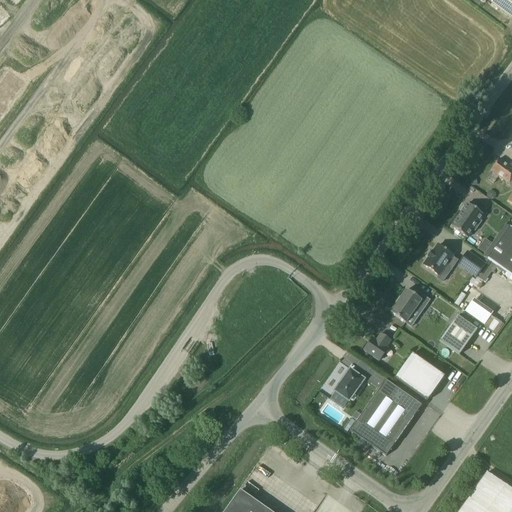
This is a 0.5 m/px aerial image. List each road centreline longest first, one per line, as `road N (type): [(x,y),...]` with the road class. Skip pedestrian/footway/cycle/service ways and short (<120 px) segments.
road 1 (unclassified): [(259,405),(511,68)]
road 2 (unknown): [(107,0),(0,146)]
road 3 (unclassified): [(405,511),(259,405)]
road 4 (unclassified): [(419,511),(511,382)]
road 5 (unclassified): [(169,511),(259,405)]
